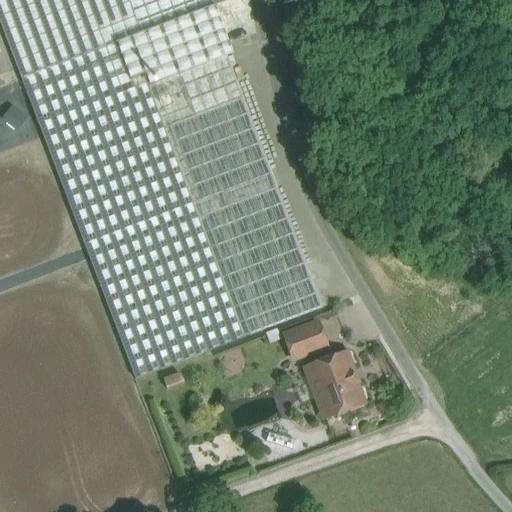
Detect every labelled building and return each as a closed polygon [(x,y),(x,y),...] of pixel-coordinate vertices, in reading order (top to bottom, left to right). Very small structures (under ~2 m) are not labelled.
[(0,0),(0,29),(20,81),(140,36),(212,8),(208,0),(0,0)] [(208,0),(212,8),(234,0),(208,0)] [(212,8),(140,36),(144,47),(155,73),(159,84),(225,59),(230,57),(212,8)] [(140,36),(20,81),(133,381),(242,340),(147,89),(143,80),(141,81),(140,79),(130,82),(120,57),(144,47),(140,36)] [(144,47),(120,57),(130,82),(140,79),(141,81),(143,80),(145,80),(144,77),(155,73),(144,47)] [(159,84),(147,89),(242,340),(320,310),(225,59),(159,84)] [(316,325),(282,338),(292,362),(325,349),(316,325)] [(345,355),(304,370),(323,421),(362,407),(355,387),(357,386),(345,355)]
